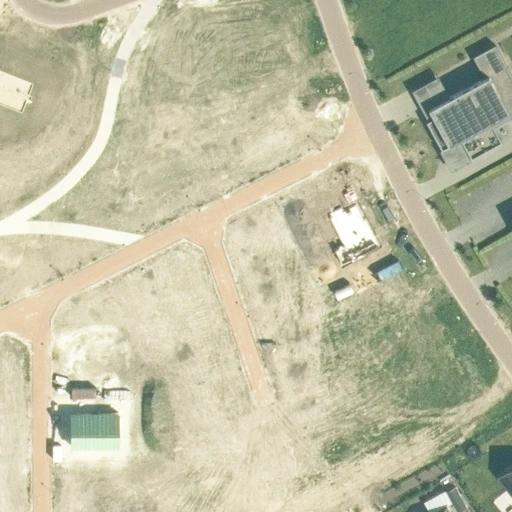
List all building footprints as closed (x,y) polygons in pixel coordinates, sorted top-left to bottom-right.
[(281,19),(291,15),(287,6),(278,9),(274,0),(265,0),(230,13),(238,34),(281,18),(281,19)] [(288,38),(288,39),(298,35),(295,26),(285,30),(281,19),(281,18),(238,34),(245,54),(288,38)] [(162,62),(209,58),(207,35),(160,39),(162,53),(151,54),(152,64),(162,63),(162,62)] [(288,38),(245,54),(252,73),(305,54),(302,45),(292,49),(288,39),(288,38)] [(484,76),(428,107),(432,116),(425,120),(441,148),(443,147),(449,159),(458,161),(469,155),(470,157),(501,140),(494,127),(511,117),(511,76),(494,44),(472,55),(484,76)] [(308,63),(305,54),(252,73),(260,93),(302,77),(298,66),(308,63)] [(162,63),(163,74),(153,75),(154,85),(164,84),(211,80),(209,58),(162,62),(162,63)] [(302,77),(260,93),(267,113),(310,97),(309,97),(306,86),(315,83),(312,73),(302,77)] [(164,84),(165,96),(155,97),(156,106),(213,101),(211,80),(164,84)] [(310,97),(267,113),(274,134),(317,118),(313,105),(322,102),(319,93),(309,97),(310,97)] [(156,116),(167,115),(168,126),(168,127),(215,123),(213,101),(156,106),(156,116)] [(168,126),(157,127),(158,137),(169,136),(170,148),(170,149),(217,145),(215,123),(168,127),(168,126)] [(170,149),(170,148),(159,149),(160,160),(171,159),(172,172),(219,168),(217,145),(170,149)] [(379,245),(365,218),(363,219),(355,203),(342,210),(341,207),(329,213),(330,216),(328,217),(342,243),(333,248),(341,264),(379,245)] [(256,269),(269,305),(294,297),(281,261),(256,269)] [(144,286),(157,312),(146,317),(152,328),(202,303),(196,292),(198,291),(200,291),(187,265),(185,265),(185,266),(145,286),(144,286)] [(320,279),(330,301),(349,292),(338,270),(320,279)] [(405,295),(376,315),(407,363),(437,343),(405,295)] [(327,327),(334,323),(328,309),(320,313),(327,327)] [(115,310),(87,324),(108,365),(135,351),(115,310)] [(303,350),(280,362),(294,391),(337,369),(317,329),(297,338),(303,350)] [(70,446),(118,446),(118,410),(70,410),(70,446)] [(160,455),(172,455),(172,431),(160,431),(160,455)] [(169,471),(170,461),(158,461),(158,471),(169,471)] [(511,462),(496,475),(511,495),(511,462)] [(122,511),(122,482),(142,482),(142,464),(102,464),(102,480),(74,480),(74,511),(122,511)] [(457,510),(464,505),(454,486),(446,490),(457,510)]
